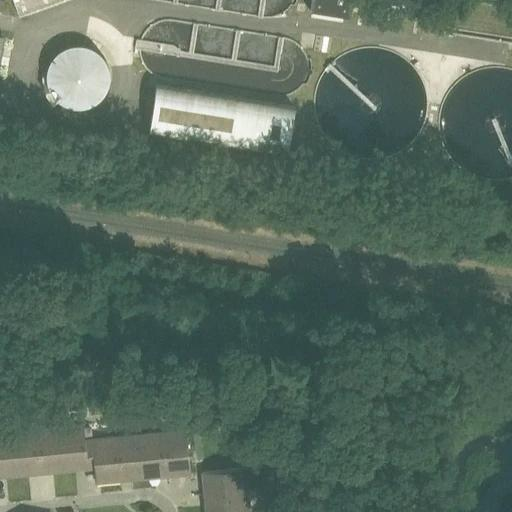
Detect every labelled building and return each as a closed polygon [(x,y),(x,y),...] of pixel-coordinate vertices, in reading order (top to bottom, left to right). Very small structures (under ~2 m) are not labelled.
[(12,0),(18,16),(62,0),(12,0)] [(209,0),(272,9),(284,5),(287,0),(209,0)] [(310,0),(309,11),(350,17),(352,0),(310,0)] [(409,17),(408,7),(367,0),(366,12),(409,17)] [(300,46),(279,36),(168,20),(150,26),(143,35),(141,47),(144,60),(161,75),(279,92),(295,87),(305,75),(306,61),(300,46)] [(59,36),(37,79),(87,105),(110,62),(59,36)] [(332,38),(316,36),(314,51),(330,54),(332,38)] [(313,108),(316,122),(322,136),(332,147),(344,155),(358,160),(373,161),(387,159),(401,152),(412,143),(420,130),(425,116),(426,102),(424,87),(417,74),(408,63),(395,54),(381,49),(367,48),(352,51),(339,57),(327,67),(319,79),(314,93),(313,108)] [(511,70),(500,68),(486,68),(473,72),(461,78),(451,88),(444,99),(439,112),(438,125),(440,139),(445,151),(453,162),(464,171),(476,177),(489,180),(503,179),(511,176),(511,70)] [(151,99),(153,99),(151,115),(149,114),(147,128),(285,150),(292,106),(153,85),(151,99)] [(163,391),(161,401),(173,402),(174,393),(163,391)] [(179,404),(186,405),(188,396),(181,394),(179,404)] [(143,411),(147,411),(147,398),(135,399),(136,411),(137,411),(143,411)] [(63,470),(88,467),(85,439),(84,423),(59,426),(63,470)] [(40,472),(63,470),(59,426),(35,428),(40,472)] [(16,474),(40,472),(35,428),(12,431),(16,474)] [(187,429),(162,431),(166,475),(191,473),(187,429)] [(0,475),(16,474),(12,431),(0,431),(0,475)] [(142,477),(166,475),(162,431),(138,434),(142,477)] [(114,436),(118,480),(142,477),(138,434),(114,436)] [(95,482),(118,480),(114,436),(85,439),(88,467),(93,467),(95,482)] [(224,470),(225,482),(225,492),(247,489),(245,468),(224,470)] [(203,484),(225,482),(224,470),(202,472),(203,484)] [(203,484),(204,494),(225,492),(225,482),(203,484)] [(248,511),(247,489),(225,492),(204,494),(205,511),(248,511)] [(267,498),(256,499),(258,511),(268,510),(267,498)]
